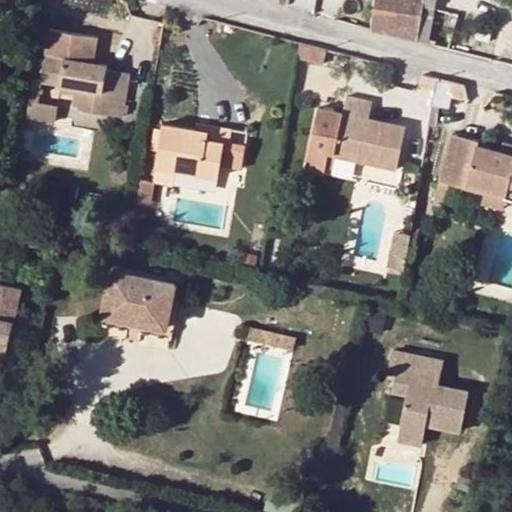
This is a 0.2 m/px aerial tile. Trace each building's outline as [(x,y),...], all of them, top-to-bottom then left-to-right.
[(376,0),(371,33),(419,42),(431,45),(436,8),(436,0),(376,0)] [(80,105),(120,112),(127,69),(105,65),(106,59),(94,57),(98,31),(52,23),(43,76),(84,83),(80,105)] [(314,55),(316,42),(291,37),(288,51),(314,55)] [(463,85),(436,77),(432,105),(450,106),(451,96),(466,99),(466,98),(463,85)] [(41,88),(31,87),(27,117),(56,122),(58,104),(39,100),(41,88)] [(334,109),(326,144),(350,149),(348,159),(388,168),(396,124),(360,116),(364,98),(337,92),(334,109)] [(334,109),(309,103),(296,168),(320,173),(324,154),(326,144),(334,109)] [(197,121),(195,131),(207,134),(205,145),(223,149),(227,128),(197,121)] [(207,134),(195,131),(160,124),(147,183),(168,187),(171,176),(216,185),(218,173),(239,177),(244,154),(223,149),(205,145),(207,134)] [(437,178),(465,184),(466,177),(502,185),(500,193),(511,195),(511,147),(474,140),(476,134),(448,128),(437,178)] [(350,149),(326,144),(324,154),(348,159),(350,149)] [(466,177),(465,184),(463,197),(498,204),(500,193),(502,185),(466,177)] [(388,224),(382,250),(397,253),(403,228),(388,224)] [(397,253),(382,250),(380,259),(395,262),(397,253)] [(111,269),(102,313),(162,327),(172,283),(111,269)] [(0,356),(5,357),(22,287),(0,281),(0,356)] [(297,336),(248,325),(246,338),(293,348),(297,336)] [(403,397),(394,440),(420,447),(426,428),(457,433),(467,393),(435,385),(439,365),(393,354),(388,371),(395,374),(389,394),(403,397)]
